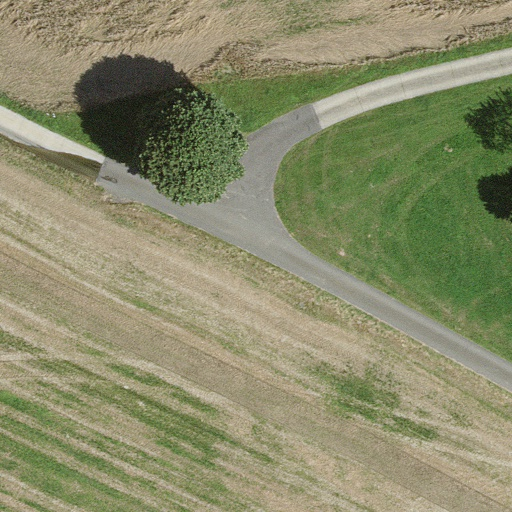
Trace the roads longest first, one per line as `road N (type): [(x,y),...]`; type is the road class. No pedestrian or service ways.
road 1 (unclassified): [(0,117),(511,384)]
road 2 (track): [(511,71),(350,114),(284,150),(211,227)]
